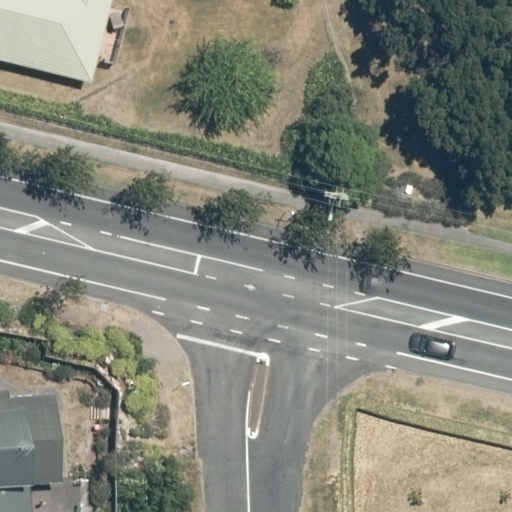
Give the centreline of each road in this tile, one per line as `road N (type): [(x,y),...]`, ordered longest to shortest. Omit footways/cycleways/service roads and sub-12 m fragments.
road 1 (secondary): [(0,183),(292,251)]
road 2 (secondary): [(276,314),(0,248)]
road 3 (secondary): [(511,350),(426,346),(276,314)]
road 4 (secondary): [(292,251),(446,294),(511,325)]
road 5 (residential): [(250,511),(250,447),(276,314)]
